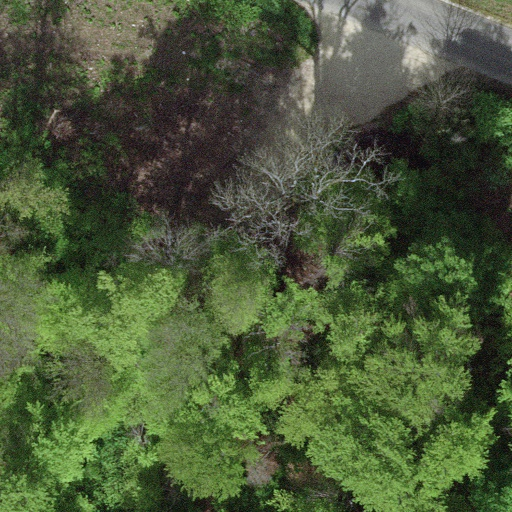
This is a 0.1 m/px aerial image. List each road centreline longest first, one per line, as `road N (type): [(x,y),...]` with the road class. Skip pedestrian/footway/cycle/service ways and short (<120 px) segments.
road 1 (track): [(381,3),(210,239),(178,356),(202,511)]
road 2 (tertiary): [(370,0),(511,55)]
